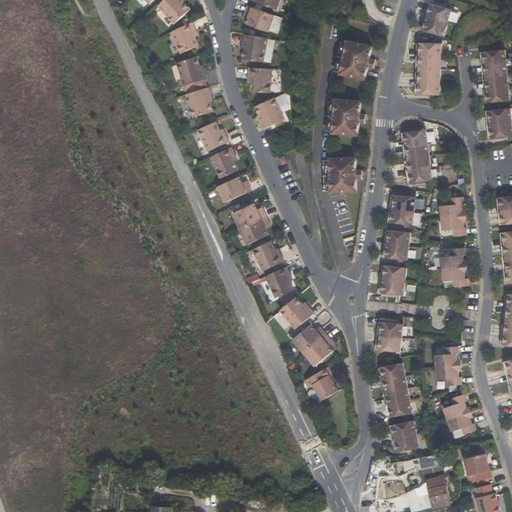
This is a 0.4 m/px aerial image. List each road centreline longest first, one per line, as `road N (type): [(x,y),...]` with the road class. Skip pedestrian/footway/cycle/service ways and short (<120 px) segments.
road 1 (unclassified): [(311,445),(99,0)]
road 2 (residential): [(511,469),(479,368),(485,255),(474,157),(457,124)]
road 3 (residential): [(223,32),(235,99),(310,261)]
road 4 (residential): [(356,290),(386,106)]
